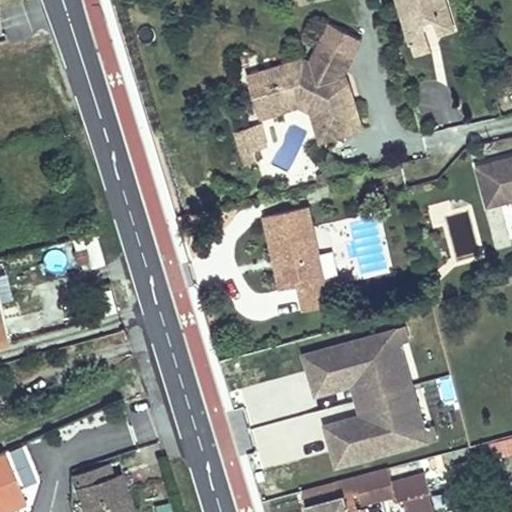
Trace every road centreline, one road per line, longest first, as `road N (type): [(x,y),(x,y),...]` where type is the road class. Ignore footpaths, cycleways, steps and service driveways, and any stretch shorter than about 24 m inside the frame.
road 1 (secondary): [(67,8),(221,511)]
road 2 (unknown): [(193,420),(82,461),(77,511)]
